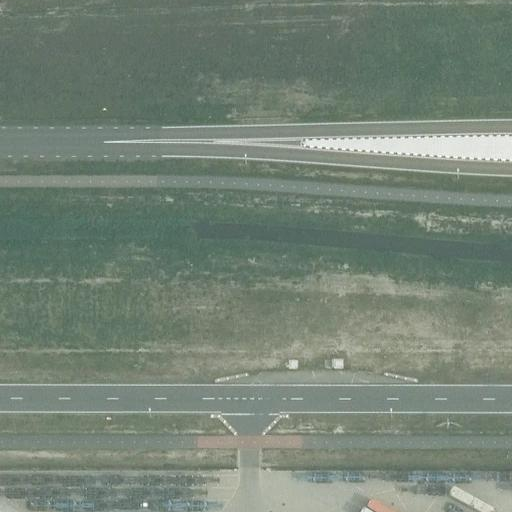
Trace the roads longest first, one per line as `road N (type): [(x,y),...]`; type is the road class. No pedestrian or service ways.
road 1 (unclassified): [(0,399),(511,400)]
road 2 (tertiary): [(219,139),(323,155),(511,167)]
road 3 (tertiary): [(511,129),(219,139)]
road 4 (tertiary): [(0,140),(219,139)]
